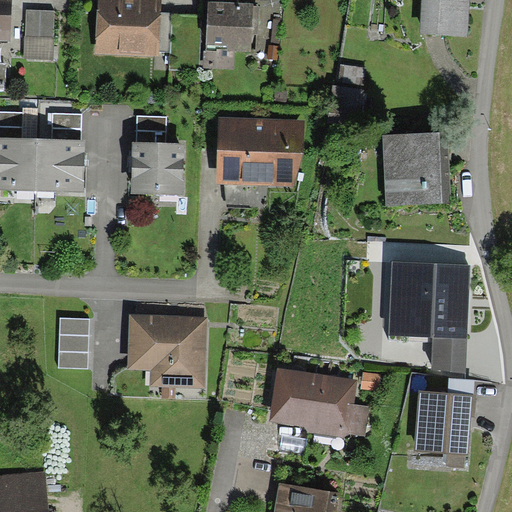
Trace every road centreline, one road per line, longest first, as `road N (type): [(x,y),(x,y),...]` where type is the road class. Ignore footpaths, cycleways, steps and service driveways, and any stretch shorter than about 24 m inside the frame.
road 1 (residential): [(511,362),(480,214),(480,102),(496,0)]
road 2 (residential): [(212,292),(0,281)]
road 3 (residential): [(481,511),(494,483),(511,363)]
